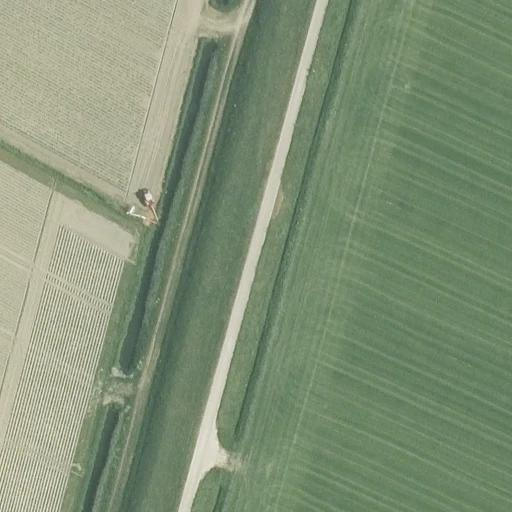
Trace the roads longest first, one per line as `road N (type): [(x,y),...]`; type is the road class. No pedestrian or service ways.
road 1 (track): [(113,511),(249,0)]
road 2 (track): [(318,0),(182,511)]
